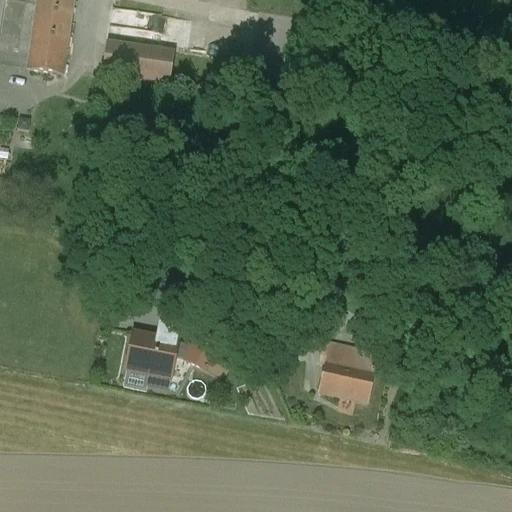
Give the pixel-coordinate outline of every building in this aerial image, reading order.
[(72,0),(38,0),(28,73),(62,78),(72,0)] [(175,84),(179,49),(109,42),(105,77),(175,84)] [(223,77),(196,90),(211,119),(237,105),(223,77)] [(147,124),(129,121),(125,156),(143,158),(147,124)] [(289,327),(254,319),(249,343),(284,351),(289,327)] [(221,341),(201,331),(191,349),(185,362),(184,363),(205,374),(221,341)] [(176,345),(133,336),(126,372),(149,377),(147,387),(167,391),(173,360),(185,362),(191,349),(176,346),(176,345)] [(378,357),(329,347),(318,396),(366,406),(378,357)]
